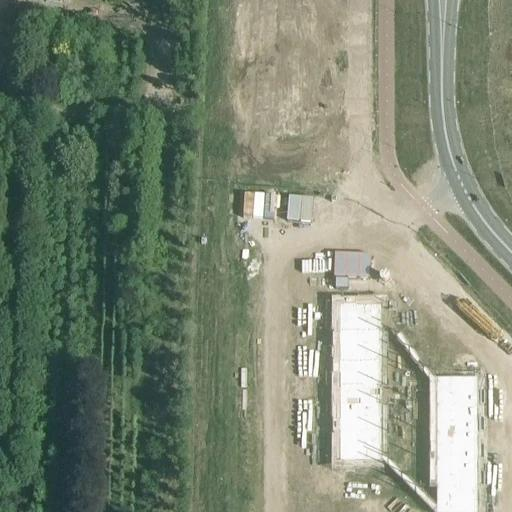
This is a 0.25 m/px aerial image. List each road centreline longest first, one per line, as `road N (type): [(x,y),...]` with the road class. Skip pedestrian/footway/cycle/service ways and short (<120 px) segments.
road 1 (residential): [(362,220),(277,215),(272,511)]
road 2 (residential): [(362,220),(360,0)]
road 3 (tertiary): [(462,187),(441,106),(442,56)]
